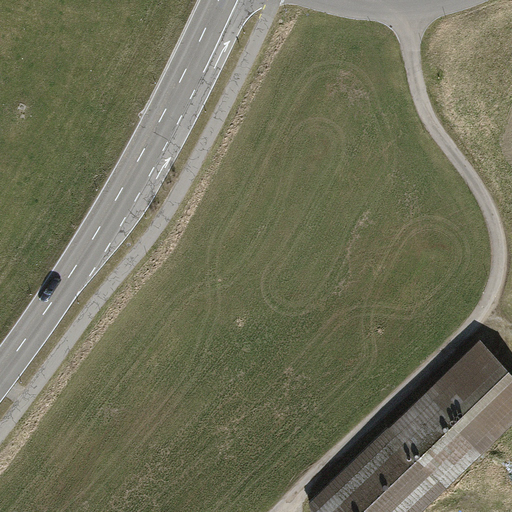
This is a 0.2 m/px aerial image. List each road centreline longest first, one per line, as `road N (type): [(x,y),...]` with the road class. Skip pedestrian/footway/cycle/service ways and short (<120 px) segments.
road 1 (track): [(409,10),(426,113),(481,191),(497,229),(500,273),(486,308),(285,511)]
road 2 (secondary): [(0,378),(83,259),(164,119),(219,0)]
road 3 (tertiary): [(332,0),(409,10),(454,0)]
